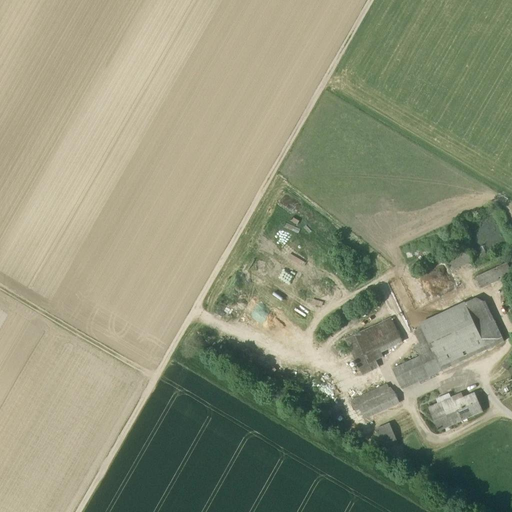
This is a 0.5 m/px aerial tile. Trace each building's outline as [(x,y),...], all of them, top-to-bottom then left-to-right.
[(446,256),(452,269),(472,260),(466,246),(446,256)] [(476,277),(481,287),(511,272),(511,267),(509,261),(476,277)] [(476,297),(465,303),(487,349),(504,341),(485,301),(483,301),(476,297)] [(442,370),(487,349),(465,303),(420,324),(421,327),(432,350),(441,369),(442,370)] [(345,339),(362,375),(379,367),(376,360),(382,357),(380,352),(402,342),(391,317),(345,339)] [(415,345),(420,356),(432,350),(421,327),(414,331),(419,343),(415,345)] [(402,388),(410,384),(405,374),(421,366),(426,376),(441,369),(432,350),(420,356),(393,369),(402,388)] [(502,366),(507,370),(511,362),(511,358),(509,357),(502,366)] [(426,377),(426,376),(421,366),(405,374),(410,384),(426,377)] [(355,399),(364,419),(399,402),(394,391),(391,392),(387,384),(355,399)] [(451,397),(452,398),(454,402),(464,398),(461,392),(451,397)] [(436,399),(438,403),(441,402),(451,398),(449,393),(436,399)] [(451,398),(441,402),(450,424),(482,410),(475,393),(464,398),(454,402),(452,398),(451,398)] [(451,425),(450,424),(441,402),(438,403),(429,407),(439,430),(451,425)] [(376,429),(379,437),(393,431),(389,424),(382,427),(381,427),(376,429)] [(393,431),(379,437),(383,445),(396,440),(393,431)]
